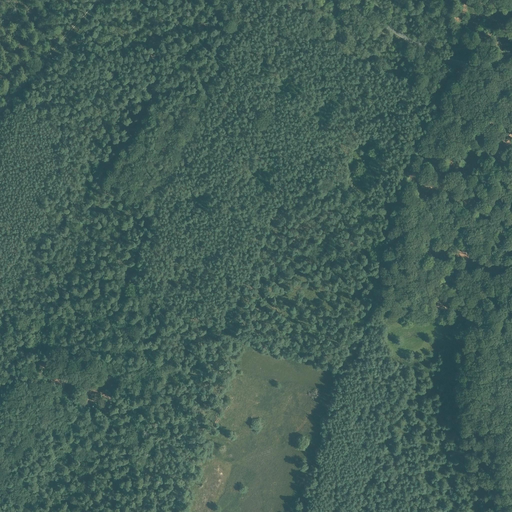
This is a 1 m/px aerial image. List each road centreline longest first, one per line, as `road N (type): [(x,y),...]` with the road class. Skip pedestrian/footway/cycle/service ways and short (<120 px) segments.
road 1 (tertiary): [(511,55),(464,64),(442,58),(344,0)]
road 2 (track): [(99,0),(0,111)]
